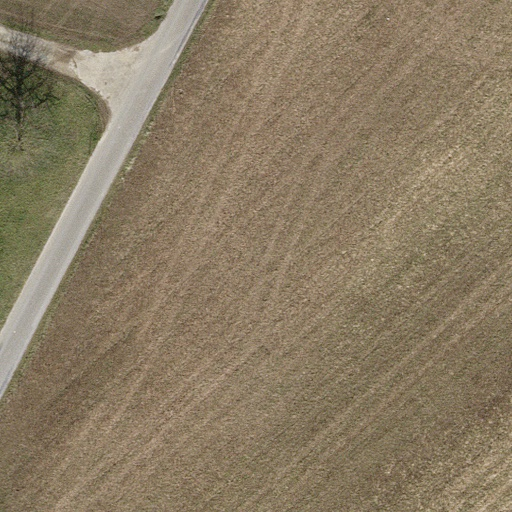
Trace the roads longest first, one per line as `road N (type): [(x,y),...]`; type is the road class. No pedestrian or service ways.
road 1 (track): [(0,380),(191,0)]
road 2 (track): [(146,82),(0,35)]
